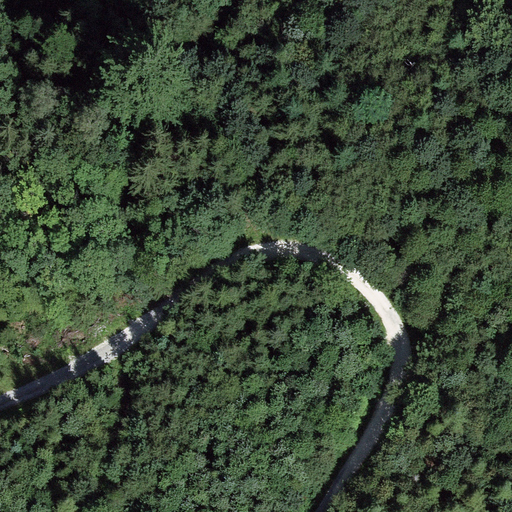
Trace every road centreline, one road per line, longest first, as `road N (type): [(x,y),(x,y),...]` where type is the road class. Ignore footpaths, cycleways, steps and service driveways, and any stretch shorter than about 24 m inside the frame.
road 1 (track): [(0,402),(80,369),(228,261),(256,251),(310,252),(357,275),(377,297),(402,366),(323,511)]
road 2 (track): [(402,366),(511,213)]
